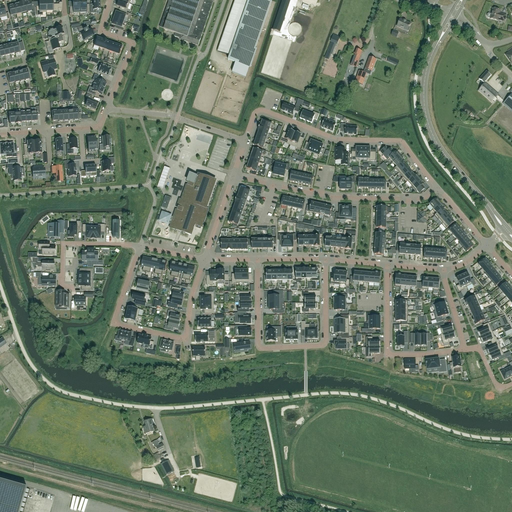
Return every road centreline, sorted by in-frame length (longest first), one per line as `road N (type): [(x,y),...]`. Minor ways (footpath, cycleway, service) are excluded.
road 1 (residential): [(0,285),(28,359),(66,393),(145,407),(348,393),(454,432),(511,439)]
road 2 (residential): [(257,259),(265,348),(323,343),(325,259)]
road 3 (residential): [(437,188),(419,199),(337,198),(233,173)]
road 4 (residential): [(437,188),(401,141),(336,138),(258,110)]
road 5 (tertiary): [(493,214),(427,122),(423,83),(437,42)]
road 6 (residential): [(464,349),(387,353),(386,265)]
road 7 (residential): [(185,339),(112,323),(138,246)]
road 8 (residential): [(244,140),(173,116),(106,109)]
road 9 (residential): [(106,109),(133,43),(100,31),(109,0)]
road 10 (residential): [(72,285),(60,285),(62,243),(138,246)]
